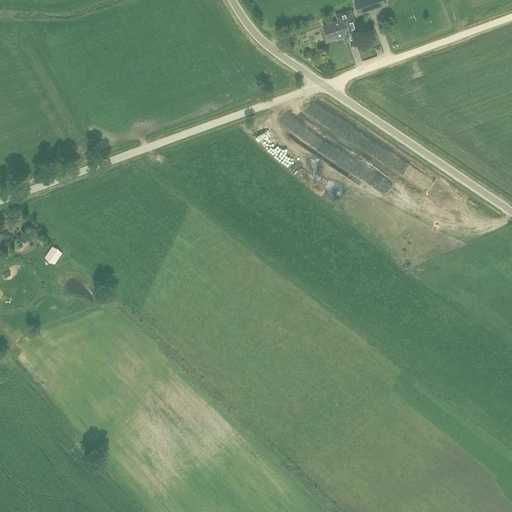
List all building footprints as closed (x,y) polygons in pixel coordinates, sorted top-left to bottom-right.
[(386,5),(383,0),(360,0),(355,2),(359,14),(386,5)] [(337,15),(338,21),(323,26),(328,41),(335,39),(335,40),(344,36),(346,42),(359,37),(350,11),(337,15)] [(319,45),(318,30),(304,31),(305,46),(319,45)] [(266,128),(257,136),(263,143),(272,135),(266,128)] [(321,140),(311,148),(320,160),(330,152),(321,140)] [(384,195),(392,184),(376,172),(368,183),(384,195)]
